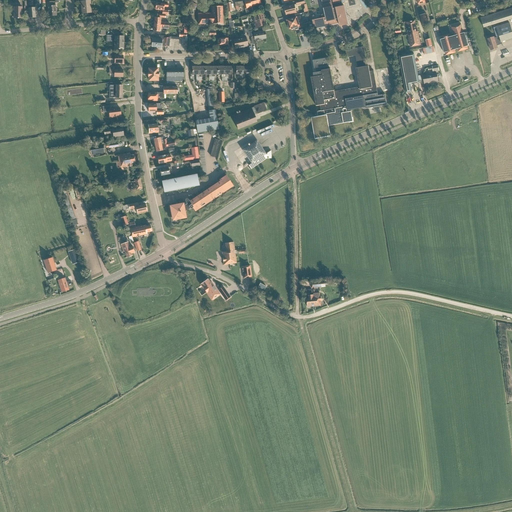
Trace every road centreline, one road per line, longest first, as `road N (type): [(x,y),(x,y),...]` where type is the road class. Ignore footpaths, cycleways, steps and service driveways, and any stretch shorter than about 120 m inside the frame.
road 1 (track): [(294,174),(297,313),(353,511)]
road 2 (tertiary): [(293,167),(511,70)]
road 3 (unclassified): [(348,303),(298,317),(216,274),(171,261),(164,250)]
road 4 (tertiary): [(164,250),(68,297),(0,318)]
road 5 (residential): [(152,202),(137,126),(138,55)]
road 6 (residential): [(286,54),(138,55)]
